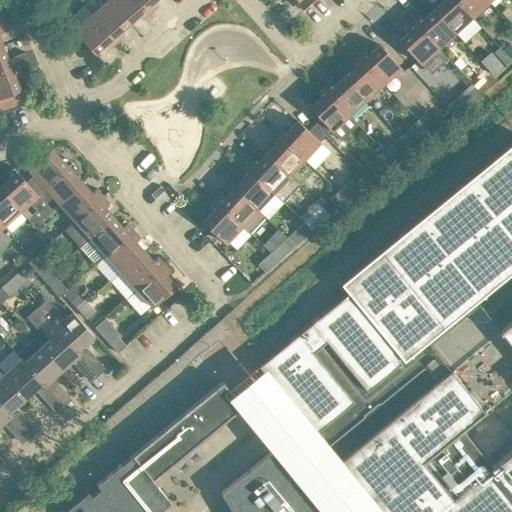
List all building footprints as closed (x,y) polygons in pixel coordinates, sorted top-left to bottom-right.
[(120,31),(130,22),(110,0),(107,0),(92,14),(116,42),(124,35),(120,31)] [(144,18),(151,11),(140,0),(110,0),(130,22),(140,13),(144,18)] [(154,1),(154,0),(140,0),(151,11),(158,5),(154,1)] [(455,32),(472,17),(456,0),(443,0),(434,9),(455,32)] [(489,1),(487,0),(456,0),(472,17),(489,1)] [(455,32),(434,9),(424,18),(411,4),(404,10),(438,47),(455,32)] [(511,12),(507,7),(501,12),(511,23),(511,12)] [(0,12),(0,22),(12,18),(8,9),(0,12)] [(447,58),(438,47),(404,10),(398,17),(410,30),(399,40),(420,63),(421,62),(430,72),(447,58)] [(109,48),(116,42),(92,14),(74,29),(95,53),(105,43),(109,48)] [(0,38),(0,32),(15,27),(12,18),(0,22),(0,46),(3,46),(0,38)] [(511,60),(511,59),(511,46),(509,43),(502,49),(506,54),(511,60)] [(358,56),(383,83),(401,67),(379,44),(369,54),(365,49),(358,56)] [(8,58),(5,52),(3,46),(0,46),(0,71),(28,60),(25,51),(8,58)] [(366,99),(383,83),(358,56),(351,62),(355,66),(345,75),(366,99)] [(32,69),(28,60),(0,71),(0,109),(20,102),(16,90),(20,89),(15,76),(32,69)] [(503,67),(498,61),(488,70),(494,76),(503,67)] [(349,114),(366,99),(345,75),(335,84),(331,80),(324,86),(349,114)] [(490,85),(479,75),(471,82),(482,93),(490,85)] [(358,124),(349,114),(324,86),(317,93),(321,97),(310,107),(331,130),(340,140),(358,124)] [(456,117),(464,110),(457,103),(450,110),(456,117)] [(424,128),(433,120),(426,112),(417,120),(424,128)] [(277,133),(304,159),(320,141),(297,120),(288,130),(283,126),(277,133)] [(415,136),(424,128),(417,120),(408,128),(415,136)] [(289,175),(304,159),(277,133),(270,140),(275,144),(266,154),(289,175)] [(511,511),(511,142),(341,282),(348,292),(258,365),(338,461),(336,462),(338,464),(339,463),(370,500),(368,502),(370,503),(371,502),(379,511),(511,511)] [(390,159),(399,151),(392,143),(383,151),(390,159)] [(67,164),(64,161),(52,148),(28,169),(43,185),(67,164)] [(381,167),(390,159),(383,151),(374,159),(381,167)] [(252,160),(246,166),(273,192),(283,201),(299,185),(289,175),(266,154),(257,164),(252,160)] [(83,182),(77,175),(67,164),(43,185),(59,203),(83,182)] [(257,209),(273,192),(246,166),(239,173),(244,177),(234,187),(257,209)] [(24,172),(21,175),(17,171),(0,186),(0,187),(21,210),(29,203),(38,194),(31,186),(34,183),(28,177),(24,172)] [(354,191),(360,186),(352,177),(347,182),(347,183),(339,191),(346,199),(354,191)] [(92,192),(89,189),(83,182),(59,203),(75,220),(102,195),(96,188),(92,192)] [(0,221),(4,226),(21,210),(0,187),(0,221)] [(221,193),(214,200),(242,225),(250,233),(266,217),(257,209),(234,187),(225,197),(221,193)] [(320,196),(316,200),(329,214),(346,199),(339,191),(326,202),(320,196)] [(46,203),(46,200),(42,199),(38,194),(29,203),(36,210),(27,218),(34,226),(52,210),(46,203)] [(109,202),(106,199),(102,195),(75,220),(90,237),(113,216),(104,206),(109,202)] [(226,243),(242,225),(214,200),(208,207),(212,211),(203,221),(226,243)] [(311,216),(305,221),(312,229),(321,222),(329,214),(316,200),(305,209),(311,216)] [(114,216),(113,216),(90,237),(80,248),(94,264),(106,254),(133,229),(127,222),(123,226),(114,216)] [(303,237),(312,229),(305,221),(296,229),(303,237)] [(35,233),(42,242),(51,234),(43,226),(35,233)] [(121,271),(144,250),(135,240),(140,236),(133,229),(106,254),(121,271)] [(33,249),(42,242),(35,233),(26,241),(33,249)] [(279,244),(271,252),(273,254),(276,258),(278,260),(295,245),(287,237),(279,244)] [(144,250),(121,271),(136,288),(164,263),(158,256),(153,260),(144,250)] [(269,268),(278,260),(271,252),(262,259),(269,268)] [(44,279),(52,272),(44,263),(36,271),(44,279)] [(170,270),(167,267),(164,263),(136,288),(152,306),(175,285),(166,274),(170,270)] [(10,278),(18,287),(22,291),(31,282),(19,270),(10,278)] [(67,288),(60,280),(52,272),(44,279),(59,296),(63,292),(64,292),(70,286),(67,288)] [(0,301),(1,303),(18,287),(10,278),(1,287),(0,287),(0,301)] [(87,302),(79,293),(72,285),(70,286),(64,292),(71,301),(79,309),(87,302)] [(87,302),(79,309),(87,318),(95,310),(87,302)] [(73,311),(64,319),(55,311),(47,318),(82,356),(89,350),(84,344),(94,335),(73,311)] [(126,345),(118,337),(121,335),(105,317),(94,327),(118,353),(126,345)] [(85,360),(82,356),(47,318),(39,325),(50,337),(41,345),(62,369),(72,361),(77,367),(85,360)] [(62,369),(41,345),(33,338),(17,353),(21,357),(24,360),(23,361),(47,388),(50,391),(58,384),(53,378),(62,369)] [(47,388),(23,361),(24,360),(21,357),(3,373),(25,397),(35,389),(40,395),(47,388)] [(16,406),(25,397),(3,373),(0,376),(0,401),(14,418),(21,412),(16,406)] [(156,511),(170,501),(151,478),(242,405),(222,380),(132,454),(96,483),(100,488),(91,495),(87,491),(63,511),(327,511),(275,448),(260,460),(221,492),(232,511),(156,511)] [(14,418),(0,401),(0,425),(3,423),(8,428),(16,421),(13,418),(14,418)]
